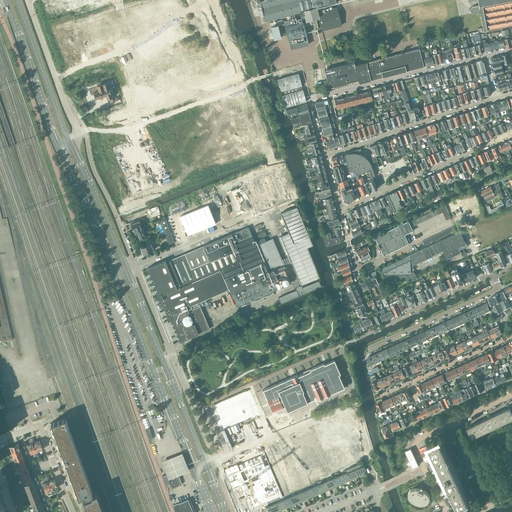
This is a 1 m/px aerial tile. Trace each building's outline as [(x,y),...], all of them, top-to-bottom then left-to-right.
[(259,0),(265,20),(300,11),(301,17),(305,16),(306,20),(308,25),(314,24),(315,30),(318,29),(315,17),(318,16),(321,26),(322,30),(341,25),(340,21),(338,12),(336,7),(321,11),(320,5),(335,2),(335,0),(259,0)] [(511,0),(467,0),(468,0),(468,1),(469,1),(471,0),(471,1),(475,0),(477,0),(478,5),(472,7),(469,10),(472,13),(479,12),(480,18),(481,18),(483,30),(488,30),(489,32),(500,29),(499,27),(511,25),(511,0)] [(303,22),(299,23),(297,24),(296,18),(284,21),(285,27),(288,39),(291,49),(308,44),(306,34),(303,22)] [(279,24),(271,25),(274,38),(281,37),(279,24)] [(503,36),(506,48),(511,47),(509,38),(510,38),(508,29),(501,31),(502,36),(503,36)] [(473,35),(474,36),(478,53),(483,52),(481,44),(478,34),(473,35)] [(464,40),(467,56),(472,54),(470,47),(467,47),(465,40),(464,40)] [(460,51),(459,46),(453,48),(454,50),(454,52),(456,59),(462,57),(460,51)] [(328,83),(329,88),(358,80),(359,83),(382,77),(383,77),(388,76),(389,75),(394,74),(395,74),(400,73),(401,72),(405,71),(407,71),(424,67),(421,56),(423,56),(423,53),(420,53),(419,48),(355,65),(354,62),(324,69),(325,72),(327,80),(323,81),(324,84),(328,83)] [(448,61),(446,53),(444,53),(443,50),(440,50),(443,62),(448,61)] [(492,64),(500,62),(502,61),(501,56),(491,58),(490,59),(492,64)] [(481,60),(476,62),(480,79),(487,77),(482,61),(481,60)] [(464,65),(468,79),(474,78),(475,80),(480,79),(476,62),(464,65)] [(145,72),(154,68),(152,63),(143,67),(145,72)] [(468,79),(464,65),(462,66),(462,65),(456,67),(460,81),(468,79)] [(504,66),(502,67),(493,70),(495,75),(503,72),(502,69),(505,68),(504,66)] [(444,81),(445,86),(446,87),(448,86),(447,80),(447,79),(450,78),(448,69),(442,71),(444,79),(443,79),(444,81)] [(446,87),(445,86),(442,87),(440,80),(442,79),(440,71),(435,72),(441,90),(443,89),(443,90),(446,89),(446,87)] [(285,107),(290,106),(306,102),(306,101),(305,101),(303,90),(303,89),(302,89),(301,86),(302,86),(301,85),(298,74),(299,74),(298,73),(277,79),(280,91),(281,95),(285,107)] [(434,87),(430,74),(425,75),(428,84),(430,83),(432,88),(434,87)] [(421,84),(419,76),(414,78),(416,87),(419,86),(420,92),(423,92),(421,85),(421,84)] [(508,88),(505,80),(505,79),(501,80),(501,83),(500,84),(497,76),(495,77),(496,79),(497,83),(497,84),(499,90),(500,91),(508,88)] [(481,82),(485,81),(487,86),(482,87),(485,96),(491,94),(489,84),(487,77),(480,79),(481,82)] [(399,83),(401,90),(405,102),(409,101),(406,92),(405,92),(402,81),(399,83)] [(476,81),(473,82),(478,98),(484,96),(481,87),(478,88),(476,81)] [(113,98),(107,82),(97,85),(99,91),(94,93),(95,98),(106,95),(109,104),(118,101),(117,97),(113,98)] [(478,98),(473,82),(470,83),(472,90),(470,91),(472,100),(478,98)] [(463,86),(460,87),(465,102),(470,100),(468,91),(465,92),(463,86)] [(451,98),(453,106),(458,104),(453,87),(448,88),(450,95),(453,94),(454,97),(451,98)] [(465,102),(460,87),(457,88),(459,94),(456,95),(459,104),(465,102)] [(433,93),(434,96),(438,111),(443,110),(440,101),(437,103),(437,102),(437,101),(435,95),(436,95),(435,92),(433,93)] [(444,92),(448,108),(453,106),(450,99),(447,100),(447,99),(447,98),(446,92),(444,92)] [(427,96),(431,113),(437,111),(435,103),(432,104),(430,97),(431,97),(430,93),(426,94),(427,96)] [(431,113),(427,96),(425,97),(426,99),(424,100),(426,106),(423,106),(426,115),(431,113)] [(404,103),(407,112),(408,111),(411,120),(413,119),(413,120),(418,118),(418,117),(420,117),(422,116),(423,116),(425,115),(423,109),(421,110),(421,109),(419,110),(418,107),(418,108),(417,106),(411,108),(409,101),(404,103)] [(502,101),(497,102),(500,111),(503,110),(504,114),(506,113),(502,101)] [(398,104),(399,108),(404,123),(409,121),(406,112),(406,110),(402,111),(401,106),(400,103),(398,104)] [(290,118),(292,123),(300,120),(303,120),(310,118),(307,104),(286,109),(290,119),(290,118)] [(497,117),(492,104),(488,105),(490,114),(493,113),(495,118),(497,117)] [(391,106),(393,111),(397,125),(403,123),(400,115),(397,115),(396,110),(394,105),(391,106)] [(481,108),(485,121),(485,122),(486,122),(486,121),(488,120),(487,115),(489,114),(487,106),(481,108)] [(397,125),(393,111),(390,112),(392,117),(389,118),(392,127),(397,125)] [(382,117),(383,120),(385,129),(391,127),(387,112),(384,112),(385,116),(382,117)] [(469,127),(464,113),(459,115),(462,123),(464,123),(467,130),(469,129),(469,127)] [(452,117),(457,132),(457,134),(460,133),(458,125),(460,124),(457,116),(452,117)] [(375,118),(379,131),(384,129),(381,121),(379,122),(377,117),(375,118)] [(452,127),(454,133),(457,132),(452,117),(446,119),(449,128),(452,127)] [(374,120),(370,121),(374,133),(378,131),(375,123),(374,120)] [(445,120),(440,121),(445,138),(450,136),(449,133),(446,134),(445,129),(447,128),(445,120)] [(445,138),(440,121),(435,123),(438,131),(441,131),(442,134),(444,138),(445,138)] [(486,122),(485,122),(483,124),(489,138),(494,136),(491,128),(492,128),(490,124),(488,125),(490,129),(488,129),(485,123),(487,123),(486,122)] [(498,122),(496,123),(501,133),(506,130),(503,123),(499,124),(498,122)] [(501,133),(496,123),(494,124),(495,126),(492,128),(495,135),(501,133)] [(362,124),(359,125),(363,136),(368,135),(365,126),(363,127),(362,124)] [(480,125),(480,126),(481,127),(481,126),(483,131),(481,133),(484,140),(489,138),(483,124),(480,125)] [(431,138),(433,138),(429,125),(424,127),(427,135),(430,134),(431,138)] [(339,135),(342,144),(348,142),(343,126),(340,127),(342,134),(339,135)] [(302,135),(303,135),(314,131),(313,127),(305,129),(306,132),(300,133),(300,134),(297,134),(298,136),(302,135)] [(351,127),(349,128),(353,140),(357,138),(355,130),(352,131),(351,127)] [(420,129),(419,129),(422,137),(425,136),(427,141),(429,140),(425,127),(422,128),(420,128),(420,129)] [(472,129),(473,130),(479,143),(483,141),(480,133),(477,134),(474,128),(472,129)] [(422,137),(419,129),(418,129),(416,129),(416,130),(414,131),(418,144),(420,143),(419,138),(422,137)] [(473,136),(470,137),(474,145),(479,143),(473,130),(471,131),(473,136)] [(303,135),(304,140),(315,136),(314,131),(303,135)] [(407,132),(414,151),(414,152),(416,151),(413,141),(416,140),(412,131),(407,132)] [(411,152),(414,151),(407,132),(402,134),(405,144),(408,143),(411,152)] [(474,145),(470,137),(467,138),(465,132),(462,133),(465,140),(468,148),(474,145)] [(401,134),(396,136),(401,149),(403,155),(406,154),(404,148),(402,144),(404,143),(401,134)] [(315,136),(304,140),(306,144),(309,144),(317,141),(315,136)] [(401,149),(396,136),(392,138),(393,139),(389,140),(392,150),(394,156),(399,154),(397,150),(401,149)] [(456,138),(462,150),(467,148),(463,140),(461,141),(459,136),(456,138)] [(443,140),(445,144),(450,156),(455,153),(452,146),(450,147),(449,144),(451,143),(449,137),(443,140)] [(382,142),(388,159),(389,162),(395,160),(393,157),(390,158),(388,150),(391,149),(388,140),(387,140),(386,139),(385,140),(384,141),(382,142)] [(511,148),(508,141),(497,146),(500,152),(503,151),(506,158),(508,157),(511,163),(511,162),(511,159),(511,160),(510,156),(511,156),(510,154),(509,154),(507,149),(511,148)] [(308,147),(309,150),(319,147),(317,142),(310,144),(311,147),(308,147)] [(386,159),(388,159),(382,142),(380,142),(379,142),(378,142),(377,143),(377,144),(380,153),(383,152),(385,157),(386,159)] [(371,153),(373,161),(376,167),(379,166),(377,161),(377,160),(376,156),(380,155),(379,154),(376,144),(375,144),(374,144),(373,144),(372,145),(370,146),(372,152),(371,153)] [(432,145),(433,147),(439,161),(444,158),(440,151),(438,152),(435,146),(434,144),(432,145)] [(450,156),(445,144),(443,145),(445,149),(442,150),(445,158),(450,156)] [(491,149),(491,150),(495,157),(496,161),(499,160),(497,155),(500,154),(496,146),(491,149)] [(433,153),(431,154),(435,163),(439,161),(433,147),(430,148),(433,153)] [(361,148),(344,154),(352,177),(363,172),(369,169),(373,178),(372,176),(374,175),(373,172),(371,166),(370,163),(367,159),(364,156),(360,154),(360,155),(358,154),(358,153),(361,148)] [(423,157),(422,158),(426,167),(430,165),(426,156),(423,148),(419,150),(419,152),(420,152),(421,154),(419,154),(420,157),(423,156),(423,157)] [(487,161),(495,157),(491,150),(489,150),(489,149),(483,152),(487,161)] [(428,155),(426,156),(430,165),(435,163),(431,154),(429,150),(426,151),(428,155)] [(477,155),(480,163),(483,168),(486,167),(484,162),(485,161),(482,153),(477,155)] [(344,154),(338,156),(340,163),(342,163),(344,163),(346,162),(344,154)] [(306,159),(307,164),(313,162),(314,164),(323,162),(321,155),(312,157),(312,159),(309,160),(308,158),(306,159)] [(477,155),(472,157),(477,167),(478,170),(480,169),(479,166),(478,164),(480,163),(477,155)] [(331,158),(330,159),(337,182),(346,179),(345,176),(342,166),(340,166),(337,156),(331,158)] [(415,161),(412,162),(416,171),(421,169),(415,157),(413,158),(415,161)] [(472,157),(467,159),(473,172),(475,171),(474,168),(477,167),(472,157)] [(394,161),(396,167),(406,163),(403,158),(394,161)] [(426,167),(422,158),(418,160),(421,169),(424,167),(426,166),(426,167)] [(467,159),(463,161),(467,170),(469,176),(472,175),(471,173),(473,172),(467,159)] [(463,161),(458,163),(465,178),(467,177),(465,171),(467,170),(463,161)] [(308,170),(309,170),(324,166),(323,162),(314,165),(314,167),(309,168),(308,167),(307,168),(308,170)] [(416,171),(412,162),(408,164),(412,173),(416,171)] [(465,178),(458,163),(454,165),(457,172),(458,174),(460,173),(463,179),(465,178)] [(456,173),(453,165),(448,168),(454,180),(456,180),(454,177),(458,175),(458,174),(457,172),(456,173)] [(489,165),(486,167),(483,168),(485,172),(486,175),(493,172),(489,165)] [(447,168),(442,170),(448,183),(450,182),(449,179),(452,178),(447,168)] [(367,178),(372,190),(377,188),(369,169),(363,172),(365,175),(368,173),(369,177),(367,178)] [(243,221),(293,203),(282,170),(227,190),(234,209),(239,208),(243,221)] [(448,183),(442,170),(436,173),(440,181),(443,179),(446,188),(449,186),(448,183)] [(431,175),(437,189),(439,188),(437,182),(439,181),(436,173),(431,175)] [(430,176),(425,178),(432,193),(434,192),(431,185),(434,184),(430,176)] [(362,177),(360,178),(366,193),(372,191),(368,182),(365,183),(362,177)] [(366,193),(360,178),(358,179),(360,185),(357,186),(361,195),(366,193)] [(432,193),(425,178),(420,180),(424,188),(426,187),(429,194),(432,193)] [(346,179),(339,182),(340,188),(348,184),(346,179)] [(418,194),(420,197),(422,196),(420,190),(422,189),(418,181),(413,183),(418,194)] [(412,184),(407,186),(411,194),(416,192),(412,184)] [(352,190),(349,185),(346,186),(347,188),(349,187),(350,189),(345,191),(344,188),(341,189),(343,198),(344,202),(345,202),(345,203),(349,201),(355,198),(352,190)] [(315,192),(315,194),(330,190),(329,186),(321,188),(321,190),(315,192)] [(411,194),(407,186),(403,188),(406,196),(407,196),(411,198),(411,200),(411,201),(413,202),(414,201),(411,194)] [(490,186),(481,191),(484,199),(494,194),(490,186)] [(357,187),(354,189),(352,190),(355,198),(361,196),(357,187)] [(406,197),(402,188),(397,191),(402,203),(405,202),(403,198),(406,197)] [(396,191),(390,193),(385,196),(391,211),(397,208),(403,206),(396,191)] [(379,199),(382,207),(385,206),(387,211),(390,210),(384,196),(379,199)] [(378,199),(374,201),(380,214),(382,213),(380,208),(381,207),(378,199)] [(380,214),(374,201),(370,203),(373,211),(375,210),(378,215),(380,214)] [(477,202),(468,206),(471,213),(474,212),(475,215),(476,219),(481,217),(478,209),(479,208),(477,202)] [(368,204),(364,206),(370,219),(371,219),(370,218),(371,217),(370,215),(373,214),(372,212),(368,204)] [(440,207),(442,212),(444,215),(448,212),(445,205),(441,208),(440,207)] [(370,219),(364,206),(359,208),(362,214),(363,216),(365,220),(368,219),(369,220),(370,219)] [(280,236),(301,284),(319,276),(307,247),(312,244),(296,207),(281,213),(289,232),(280,236)] [(357,216),(356,215),(354,210),(347,213),(347,214),(348,217),(349,220),(357,216)] [(164,217),(159,219),(168,244),(174,242),(164,217)] [(348,221),(351,225),(363,220),(361,217),(356,219),(356,217),(348,221)] [(337,218),(324,222),(326,227),(339,224),(337,218)] [(132,229),(133,229),(144,225),(143,223),(140,224),(140,223),(144,221),(143,219),(134,222),(134,221),(130,223),(131,226),(131,227),(131,228),(132,229)] [(363,220),(351,225),(353,230),(360,227),(359,225),(364,222),(363,220)] [(375,237),(383,256),(409,243),(410,242),(408,238),(406,239),(404,235),(412,231),(413,231),(413,230),(408,221),(403,223),(402,221),(397,223),(398,225),(375,237)] [(144,225),(133,229),(134,232),(135,232),(136,234),(137,234),(140,240),(147,237),(144,229),(145,229),(146,227),(145,224),(144,225)] [(366,225),(365,226),(351,232),(354,237),(362,233),(361,231),(366,228),(366,227),(367,227),(366,225)] [(248,227),(166,262),(172,277),(170,278),(173,285),(176,284),(177,287),(183,284),(185,283),(221,268),(221,269),(223,273),(229,288),(237,306),(290,284),(291,281),(273,238),(258,244),(257,240),(254,241),(248,227)] [(340,228),(323,232),(326,246),(343,241),(340,228)] [(255,234),(257,239),(266,236),(264,231),(255,234)] [(384,273),(388,283),(394,280),(395,282),(402,279),(403,282),(409,279),(410,282),(417,279),(414,273),(414,272),(412,272),(412,265),(413,265),(433,256),(432,255),(442,251),(446,260),(460,253),(459,250),(467,246),(465,241),(464,242),(463,240),(459,231),(457,233),(440,240),(440,241),(409,255),(403,258),(404,258),(381,269),(382,273),(384,272),(384,273)] [(156,241),(152,243),(141,248),(142,250),(141,251),(142,253),(143,253),(143,254),(153,250),(152,246),(157,244),(156,241)] [(356,250),(359,256),(368,252),(367,250),(369,249),(367,245),(356,250)] [(485,252),(487,256),(494,253),(492,248),(485,252)] [(345,249),(329,256),(330,258),(337,255),(338,258),(346,255),(345,249)] [(495,253),(498,260),(501,266),(506,264),(501,251),(495,253)] [(368,252),(359,256),(362,262),(371,257),(368,252)] [(336,266),(348,261),(346,256),(338,259),(339,262),(335,264),(336,266)] [(501,266),(498,260),(496,261),(495,260),(494,260),(493,259),(490,260),(494,269),(501,266)] [(181,341),(191,336),(192,336),(198,334),(198,333),(199,333),(209,329),(209,328),(198,302),(228,289),(222,273),(223,273),(221,269),(186,284),(185,283),(183,284),(184,285),(177,288),(177,287),(176,284),(173,285),(170,278),(172,277),(166,262),(166,261),(165,260),(162,261),(162,262),(161,262),(147,267),(149,272),(148,273),(150,274),(151,277),(150,279),(152,279),(153,282),(152,284),(154,285),(155,288),(154,289),(156,290),(157,293),(157,294),(156,294),(159,300),(160,299),(167,316),(166,316),(168,321),(170,320),(171,320),(172,323),(171,324),(172,324),(173,325),(174,327),(174,328),(173,328),(173,329),(174,329),(175,329),(176,332),(175,332),(175,333),(176,333),(178,336),(177,337),(178,338),(180,341),(181,341)] [(333,267),(336,273),(349,267),(348,261),(336,266),(333,267)] [(482,265),(486,273),(493,270),(489,262),(482,265)] [(349,267),(336,273),(334,274),(335,276),(342,273),(343,276),(351,273),(349,267)] [(450,274),(456,286),(459,285),(461,284),(463,283),(456,268),(454,269),(455,272),(450,274)] [(439,273),(441,277),(449,273),(447,269),(439,273)] [(473,270),(467,273),(470,280),(476,277),(473,270)] [(373,277),(370,278),(374,286),(378,284),(373,273),(371,274),(373,277)] [(470,280),(467,273),(460,275),(464,283),(470,280)] [(352,279),(352,277),(351,277),(350,275),(342,278),(344,284),(352,280),(352,279)] [(365,276),(363,277),(369,288),(374,286),(370,278),(367,279),(365,276)] [(369,288),(363,277),(362,277),(363,281),(360,282),(364,291),(369,288)] [(451,278),(445,280),(449,289),(455,286),(451,278)] [(297,287),(296,288),(296,290),(278,297),(281,303),(321,286),(319,280),(302,287),(301,286),(300,286),(298,286),(297,287)] [(437,281),(438,283),(442,292),(447,290),(443,282),(441,283),(439,280),(437,281)] [(427,281),(425,282),(431,297),(436,295),(432,286),(430,287),(427,281)] [(425,289),(423,290),(427,299),(431,297),(425,282),(423,283),(425,289)] [(442,292),(438,283),(433,286),(437,294),(442,292)] [(427,299),(423,290),(421,291),(420,288),(415,291),(416,293),(415,293),(416,295),(419,301),(420,302),(420,301),(427,299)] [(511,311),(511,310),(510,306),(506,298),(504,292),(498,294),(494,295),(494,296),(489,298),(491,305),(492,304),(492,306),(490,307),(494,316),(496,315),(496,314),(502,311),(501,310),(504,309),(507,314),(511,311)] [(418,303),(414,294),(410,296),(409,293),(404,295),(409,306),(418,303)] [(379,297),(380,299),(381,300),(383,299),(386,306),(388,305),(386,299),(388,298),(388,297),(387,295),(384,296),(384,295),(379,297)] [(346,307),(347,309),(354,305),(355,308),(363,305),(361,300),(351,305),(346,307)] [(400,301),(395,303),(392,305),(391,303),(389,304),(395,315),(400,313),(399,312),(404,310),(400,301)] [(484,304),(482,305),(485,312),(491,310),(487,303),(486,302),(484,303),(484,304)] [(479,306),(477,307),(480,314),(485,312),(482,305),(481,305),(479,306)] [(388,311),(385,313),(388,319),(394,316),(390,307),(387,308),(388,311)] [(473,309),(472,309),(475,317),(480,314),(477,307),(475,308),(472,309),(473,309)] [(475,317),(472,309),(470,310),(467,311),(468,311),(467,312),(470,319),(475,317)] [(385,313),(382,314),(380,311),(378,312),(379,314),(382,321),(388,319),(385,313)] [(463,314),(461,314),(464,322),(470,319),(466,312),(465,312),(463,313),(463,314)] [(379,314),(377,315),(373,316),(377,324),(382,321),(379,314)] [(458,316),(456,317),(459,324),(464,322),(461,314),(461,315),(461,314),(458,315),(458,316)] [(367,318),(365,319),(369,328),(373,326),(368,315),(366,316),(367,318)] [(452,319),(451,319),(454,326),(459,324),(456,317),(454,318),(454,317),(451,318),(452,319)] [(359,319),(360,320),(364,330),(369,328),(365,319),(363,321),(361,318),(359,319)] [(454,326),(451,319),(449,320),(447,321),(446,321),(449,329),(454,326)] [(442,323),(440,324),(444,331),(445,331),(446,333),(449,331),(445,322),(444,322),(442,323)] [(437,325),(435,326),(438,334),(441,333),(441,334),(444,333),(444,331),(440,324),(437,325)] [(431,328),(430,329),(433,336),(438,334),(435,326),(433,327),(430,328),(431,328)] [(499,326),(494,328),(497,335),(502,333),(499,326)] [(482,330),(483,333),(486,339),(487,339),(488,339),(491,338),(487,328),(482,330)] [(497,335),(494,328),(489,330),(492,337),(497,335)] [(433,336),(430,329),(428,330),(428,329),(426,330),(426,331),(425,331),(428,338),(433,336)] [(421,333),(419,334),(423,341),(428,339),(424,331),(424,332),(424,331),(421,332),(421,333)] [(417,335),(414,336),(418,343),(423,341),(419,334),(419,333),(416,334),(417,335)] [(486,339),(483,333),(478,335),(481,342),(484,341),(484,340),(486,339)] [(477,335),(472,338),(475,344),(476,344),(477,344),(480,343),(477,335)] [(411,337),(409,338),(413,346),(418,343),(414,336),(411,337)] [(413,346),(409,338),(407,339),(405,340),(404,341),(408,348),(413,346)] [(475,344),(472,338),(467,340),(470,347),(473,346),(473,345),(475,344)] [(466,340),(461,343),(464,349),(465,349),(466,349),(469,348),(466,340)] [(400,342),(398,343),(402,351),(407,349),(403,341),(400,342)] [(393,346),(397,353),(398,356),(400,355),(399,352),(402,351),(398,343),(398,344),(398,343),(395,344),(396,345),(393,346)] [(464,349),(461,343),(456,345),(459,352),(462,351),(462,350),(464,349)] [(392,355),(397,353),(393,346),(393,345),(390,346),(390,347),(388,348),(392,355)] [(455,345),(449,347),(452,355),(453,355),(455,354),(457,353),(457,352),(458,352),(455,345)] [(499,348),(503,355),(504,358),(506,357),(505,354),(508,353),(504,346),(503,346),(502,346),(502,347),(499,348)] [(452,355),(449,347),(444,350),(447,357),(448,357),(450,356),(452,355)] [(384,350),(382,351),(386,358),(391,355),(387,348),(387,349),(387,348),(384,349),(384,350)] [(438,348),(436,349),(441,360),(443,359),(444,359),(445,358),(446,358),(443,350),(440,352),(438,348)] [(498,358),(503,355),(499,348),(497,349),(495,349),(495,350),(494,350),(498,358)] [(441,360),(436,349),(433,350),(434,352),(435,352),(436,354),(433,355),(436,362),(437,362),(438,361),(439,361),(441,360)] [(380,352),(377,353),(381,360),(386,358),(382,351),(382,350),(379,351),(380,352)] [(488,353),(492,361),(497,358),(494,351),(493,351),(492,351),(491,351),(491,352),(488,353)] [(373,355),(372,355),(376,362),(381,360),(377,353),(375,354),(375,353),(373,355)] [(427,353),(425,354),(430,365),(432,364),(433,364),(434,363),(435,363),(432,355),(429,357),(427,353)] [(482,356),(486,363),(487,365),(492,363),(487,354),(486,353),(485,354),(485,355),(482,356)] [(430,365),(425,354),(423,355),(425,359),(421,360),(425,367),(426,367),(427,366),(428,366),(430,365)] [(376,362),(372,355),(370,356),(368,357),(367,358),(371,365),(376,362)] [(481,365),(486,363),(482,356),(480,357),(480,356),(478,357),(478,358),(477,358),(481,365)] [(414,359),(414,360),(415,363),(419,370),(421,369),(423,369),(423,368),(424,368),(421,361),(418,362),(416,358),(414,359)] [(474,360),(472,361),(475,368),(480,366),(477,358),(476,359),(475,358),(474,359),(474,360)] [(291,377),(262,390),(272,411),(285,406),(286,409),(315,396),(316,399),(343,387),(338,374),(339,373),(333,360),(323,364),(323,363),(303,372),(303,373),(291,379),(291,377)] [(415,363),(414,360),(412,361),(413,364),(410,365),(413,372),(414,372),(415,372),(416,372),(416,371),(419,370),(415,363)] [(467,363),(470,370),(475,368),(472,361),(470,362),(469,361),(467,362),(467,363)] [(462,365),(465,372),(466,375),(471,372),(470,370),(467,363),(466,363),(465,363),(464,363),(464,364),(462,365)] [(395,365),(396,367),(401,378),(402,377),(403,378),(404,377),(405,376),(402,369),(399,370),(397,364),(395,365)] [(402,368),(406,376),(413,373),(409,365),(402,368)] [(460,375),(465,372),(462,365),(460,366),(459,366),(457,366),(457,367),(460,375)] [(453,369),(451,370),(454,377),(459,375),(456,368),(455,368),(453,368),(453,369)] [(501,374),(499,375),(502,382),(507,380),(502,369),(499,370),(501,374)] [(446,372),(449,380),(454,377),(451,370),(449,371),(448,371),(446,371),(446,372)] [(494,371),(492,372),(494,377),(497,385),(502,382),(499,375),(497,372),(495,373),(494,371)] [(491,378),(488,379),(492,387),(496,385),(493,377),(494,377),(492,372),(489,374),(491,378)] [(392,373),(387,375),(390,383),(393,382),(395,381),(396,380),(392,373)] [(375,375),(376,377),(380,387),(382,386),(383,386),(385,386),(385,385),(382,378),(379,379),(377,374),(375,375)] [(440,375),(437,376),(441,383),(446,381),(442,374),(441,374),(440,374),(440,375)] [(387,375),(382,378),(385,385),(386,385),(388,384),(390,383),(387,375)] [(492,387),(488,379),(486,380),(485,375),(482,377),(484,381),(488,389),(492,387)] [(441,383),(437,376),(435,377),(433,377),(433,378),(432,379),(436,386),(441,383)] [(380,387),(376,377),(371,379),(372,382),(375,389),(376,389),(378,389),(378,388),(380,387)] [(429,380),(427,381),(430,388),(435,386),(432,379),(431,379),(430,379),(429,379),(429,380)] [(430,388),(427,381),(424,382),(422,382),(422,383),(421,384),(425,391),(430,388)] [(468,384),(468,383),(463,386),(464,388),(468,386),(468,387),(465,389),(469,397),(473,395),(469,387),(469,386),(468,384)] [(479,383),(478,383),(475,385),(478,393),(483,391),(479,383)] [(420,393),(420,394),(425,392),(421,384),(417,386),(418,388),(420,393)] [(474,385),(469,387),(473,395),(477,393),(474,385)] [(452,390),(453,393),(454,392),(459,402),(468,398),(464,388),(456,392),(455,389),(452,390)] [(404,391),(403,392),(407,402),(408,404),(411,403),(409,398),(411,397),(407,390),(406,390),(405,391),(404,391)] [(397,394),(401,401),(402,404),(407,402),(403,392),(402,392),(401,392),(400,393),(397,394)] [(454,392),(453,393),(452,394),(451,392),(450,393),(455,403),(459,402),(454,392)] [(396,404),(401,401),(397,394),(395,395),(393,396),(392,396),(396,404)] [(389,398),(387,399),(390,406),(395,404),(392,397),(391,397),(390,397),(389,398)] [(382,401),(381,401),(386,411),(391,409),(390,406),(387,399),(384,400),(382,401)] [(386,417),(387,419),(388,419),(389,418),(388,416),(386,411),(381,401),(379,402),(377,403),(376,404),(377,405),(378,408),(378,409),(379,412),(383,410),(386,417)] [(438,402),(433,404),(436,412),(441,409),(438,402)] [(436,412),(433,404),(427,407),(430,414),(436,412)] [(426,407),(421,410),(424,417),(429,415),(426,407)] [(511,412),(509,407),(502,411),(507,421),(511,418),(511,412)] [(424,417),(421,410),(415,412),(418,420),(424,417)] [(502,411),(495,414),(500,424),(507,421),(502,411)] [(305,431),(290,437),(297,454),(311,448),(312,449),(327,443),(326,440),(356,427),(350,413),(342,417),(341,416),(319,425),(319,427),(306,432),(305,431)] [(495,414),(488,417),(493,428),(500,424),(495,414)] [(406,416),(399,419),(403,426),(410,423),(406,416)] [(51,423),(49,424),(50,426),(51,428),(49,429),(50,431),(51,434),(52,433),(53,435),(55,440),(56,442),(54,443),(56,448),(58,447),(59,450),(59,452),(60,454),(59,455),(61,460),(62,463),(64,468),(65,467),(66,469),(68,474),(76,498),(84,495),(85,498),(100,493),(99,490),(92,492),(92,491),(87,479),(87,477),(82,465),(81,463),(76,447),(75,445),(71,433),(70,430),(68,425),(65,417),(51,422),(51,423)] [(488,417),(481,421),(486,431),(493,428),(488,417)] [(481,421),(474,424),(479,434),(486,431),(481,421)] [(382,427),(384,433),(392,430),(390,424),(382,427)] [(474,424),(467,427),(472,438),(479,434),(474,424)] [(363,449),(369,448),(365,426),(359,427),(363,449)] [(392,430),(384,433),(385,437),(387,436),(388,438),(394,436),(392,430)] [(356,433),(344,437),(346,442),(346,443),(348,447),(347,447),(349,452),(351,456),(350,457),(352,462),(364,457),(362,452),(363,452),(361,448),(361,447),(359,443),(360,443),(358,438),(356,433)] [(429,445),(458,507),(469,502),(453,467),(440,440),(429,445)] [(288,446),(269,454),(275,469),(295,461),(288,446)] [(334,452),(316,459),(322,475),(340,467),(334,452)] [(182,453),(162,461),(169,479),(189,471),(182,453)] [(230,467),(224,469),(227,476),(233,474),(235,479),(229,482),(233,489),(231,490),(234,496),(235,498),(237,502),(235,503),(238,509),(239,511),(238,511),(249,511),(255,509),(250,497),(252,496),(250,492),(249,489),(247,483),(245,484),(244,481),(241,472),(244,471),(246,474),(248,474),(248,475),(263,469),(263,467),(265,467),(261,455),(238,465),(237,464),(230,467)] [(360,463),(353,466),(357,476),(364,473),(363,470),(364,469),(365,468),(364,467),(363,466),(361,466),(360,463)] [(346,470),(347,472),(350,479),(357,476),(353,466),(346,470)] [(306,469),(284,478),(289,491),(312,481),(306,469)] [(347,472),(340,475),(343,482),(350,479),(347,472)] [(168,478),(167,474),(164,475),(162,476),(166,485),(168,484),(169,484),(171,487),(172,488),(182,484),(178,474),(176,475),(168,478)] [(340,475),(333,478),(336,485),(343,482),(340,475)] [(272,478),(259,483),(266,499),(279,494),(272,478)] [(333,478),(326,482),(329,489),(336,485),(333,478)] [(326,482),(319,485),(322,492),(329,489),(326,482)] [(319,485),(311,488),(314,495),(322,492),(319,485)] [(307,486),(291,493),(292,495),(308,488),(307,486)] [(429,494),(428,493),(427,492),(425,491),(424,490),(422,489),(423,488),(422,487),(421,487),(420,488),(419,488),(417,488),(415,488),(413,488),(412,489),(410,490),(409,492),(408,494),(409,496),(410,498),(413,501),(417,503),(421,504),(425,504),(427,503),(429,501),(430,499),(430,497),(429,495),(429,494)] [(311,488),(304,491),(307,498),(314,495),(311,488)] [(304,491),(297,494),(300,501),(307,498),(304,491)] [(85,498),(84,498),(88,511),(106,511),(100,493),(85,498)] [(297,494),(290,497),(293,504),(300,501),(297,494)] [(290,497),(283,500),(286,507),(293,504),(290,497)] [(173,506),(174,510),(175,511),(195,511),(190,499),(188,500),(188,499),(173,506)] [(283,500),(276,503),(279,510),(286,507),(283,500)] [(276,503),(269,506),(271,511),(274,511),(279,510),(276,503)]
